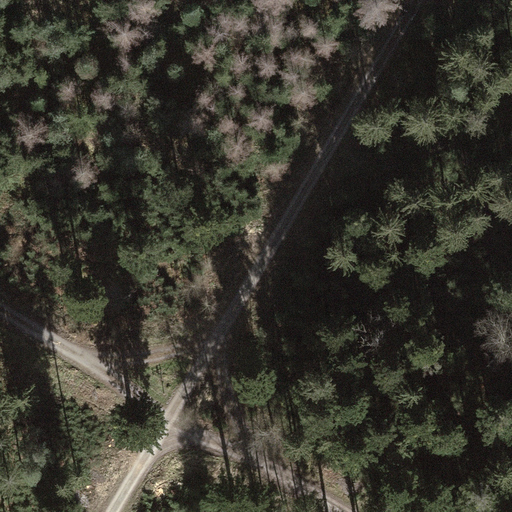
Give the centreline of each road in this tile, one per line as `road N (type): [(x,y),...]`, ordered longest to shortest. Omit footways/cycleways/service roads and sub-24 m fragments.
road 1 (track): [(114,511),(419,0)]
road 2 (track): [(0,308),(341,511)]
road 3 (track): [(275,472),(232,410),(223,372),(226,325)]
road 4 (track): [(76,355),(155,356),(226,325)]
